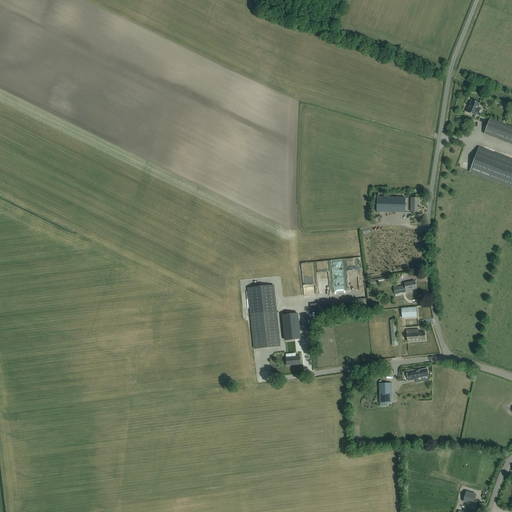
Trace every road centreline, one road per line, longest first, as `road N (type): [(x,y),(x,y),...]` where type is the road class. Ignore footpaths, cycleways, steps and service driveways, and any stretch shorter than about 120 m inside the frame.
road 1 (unclassified): [(453,359),(431,297),(428,227),(450,65),(475,0)]
road 2 (unclassified): [(453,359),(315,374)]
